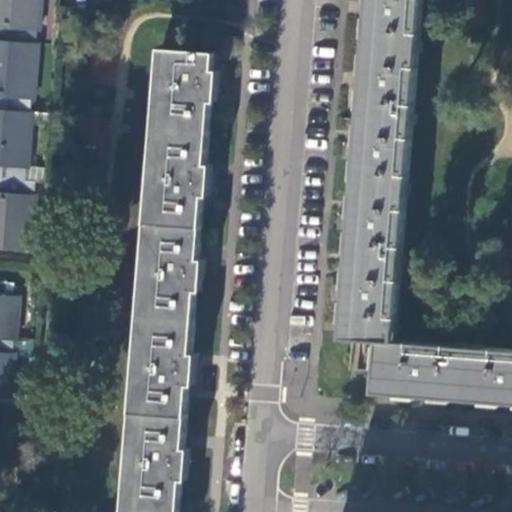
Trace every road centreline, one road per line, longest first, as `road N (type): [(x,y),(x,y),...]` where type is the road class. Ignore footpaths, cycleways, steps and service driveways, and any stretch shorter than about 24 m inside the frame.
road 1 (residential): [(264,443),(296,0)]
road 2 (residential): [(264,443),(511,455)]
